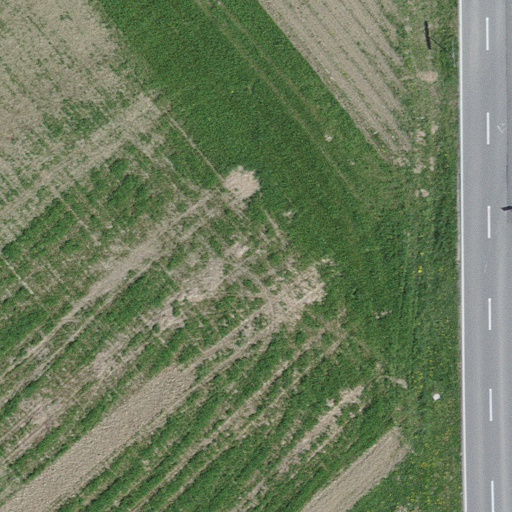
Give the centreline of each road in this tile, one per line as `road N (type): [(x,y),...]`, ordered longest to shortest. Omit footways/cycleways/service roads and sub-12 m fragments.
road 1 (tertiary): [(503,511),(498,215)]
road 2 (tertiary): [(498,215),(492,0)]
